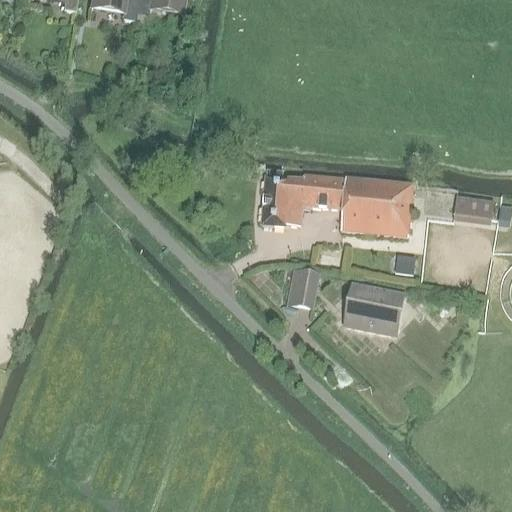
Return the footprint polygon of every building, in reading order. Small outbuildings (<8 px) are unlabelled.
[(75,15),(77,0),(31,0),(31,2),(64,7),(63,13),(75,15)] [(122,23),(134,25),(136,17),(138,0),(91,0),(90,12),(123,17),(122,23)] [(181,19),(184,0),(138,0),(136,17),(147,19),(148,13),(181,19)] [(134,25),(133,29),(145,31),(147,19),(136,17),(134,25)] [(408,240),(412,188),(345,182),(345,184),(304,181),(303,186),(282,184),(282,176),(266,175),(261,229),(286,231),(286,230),(300,231),(302,210),(342,214),(341,234),(408,240)] [(456,199),(454,219),(491,224),(493,205),(456,199)] [(501,209),(499,225),(501,225),(511,227),(511,214),(511,210),(504,210),(501,209)] [(416,278),(418,260),(400,258),(397,275),(416,278)] [(294,275),(288,307),(312,312),(318,279),(294,275)] [(396,333),(403,300),(353,290),(345,329),(362,332),(363,326),(396,333)]
